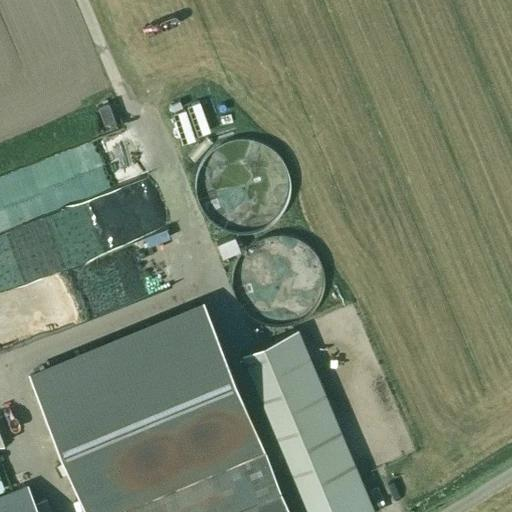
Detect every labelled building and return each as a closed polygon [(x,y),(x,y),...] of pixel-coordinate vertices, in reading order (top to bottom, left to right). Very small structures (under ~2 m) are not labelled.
[(281,156),(279,152),(272,156),(264,157),(263,151),(255,155),(240,157),(239,158),(198,163),(200,173),(191,177),(192,184),(202,203),(202,202),(217,229),(239,226),(214,239),(224,257),(237,250),(248,249),(246,233),(289,210),(281,156)] [(288,511),(203,299),(28,368),(85,507),(86,511),(288,511)] [(371,511),(373,511),(300,337),(296,327),(240,350),(308,511),(371,511)] [(0,441),(11,438),(0,411),(0,441)] [(10,440),(0,443),(0,449),(9,471),(21,466),(10,440)] [(33,500),(25,482),(0,491),(0,511),(50,511),(44,495),(33,500)]
